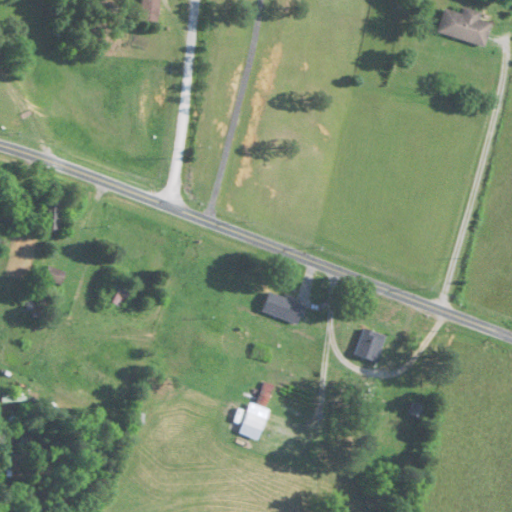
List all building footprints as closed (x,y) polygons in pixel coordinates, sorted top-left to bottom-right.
[(154,25),(157,0),(139,0),(137,23),(154,25)] [(477,22),(479,14),(462,9),(460,15),(442,10),(435,35),(482,48),(489,25),(477,22)] [(136,126),(145,127),(149,79),(141,78),(136,126)] [(37,202),(37,232),(64,232),(64,202),(37,202)] [(63,272),(45,267),(42,280),(59,285),(63,272)] [(118,308),(127,287),(111,281),(103,301),(118,308)] [(23,315),(37,318),(43,294),(28,291),(23,315)] [(295,325),(302,304),(266,292),(259,312),(295,325)] [(382,336),(362,329),(352,356),(373,363),(382,336)] [(271,386),(263,383),(254,404),(262,408),(271,386)] [(359,397),(370,403),(378,389),(366,383),(359,397)]
